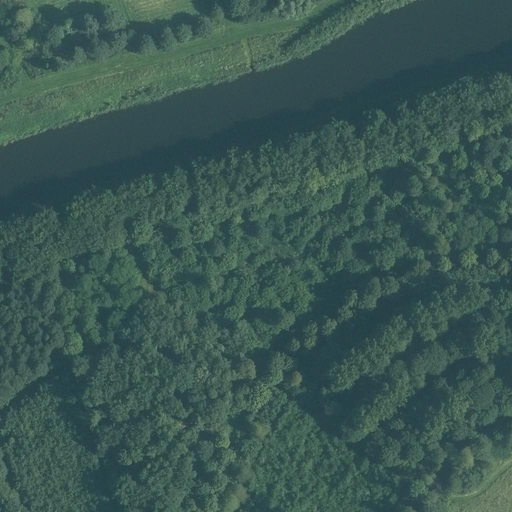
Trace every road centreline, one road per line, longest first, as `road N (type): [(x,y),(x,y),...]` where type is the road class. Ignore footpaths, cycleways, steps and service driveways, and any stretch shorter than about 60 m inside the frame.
road 1 (track): [(0,102),(336,0)]
road 2 (track): [(261,383),(299,339),(372,295),(445,269),(511,259)]
road 3 (track): [(122,218),(153,308),(261,383)]
road 4 (track): [(448,511),(261,383)]
